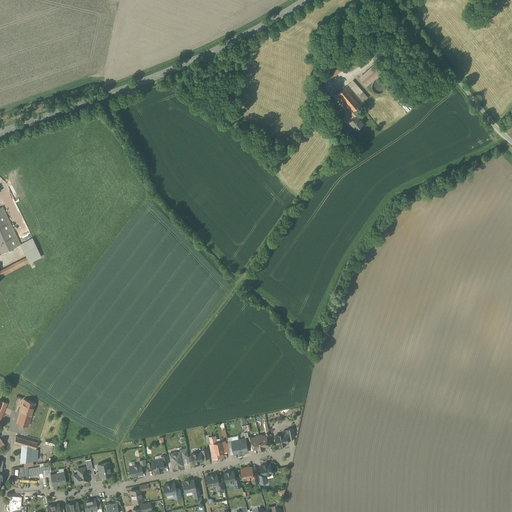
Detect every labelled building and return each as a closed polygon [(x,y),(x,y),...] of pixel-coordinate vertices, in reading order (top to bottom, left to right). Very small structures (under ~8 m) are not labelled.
[(340,55),(323,70),(331,79),(348,64),(340,55)] [(382,72),(375,65),(371,68),(378,75),(382,72)] [(371,68),(360,78),(366,85),(378,75),(371,68)] [(323,70),(319,74),(326,83),(331,79),(323,70)] [(368,97),(353,80),(337,95),(351,112),(368,97)] [(381,80),(379,80),(377,80),(376,81),(375,81),(374,82),(373,83),(373,84),(373,85),(372,86),(372,87),(372,88),(373,88),(373,89),(373,90),(374,91),(375,91),(375,92),(376,92),(377,93),(378,93),(379,93),(380,93),(381,93),(382,92),(383,91),(384,90),(385,89),(385,88),(385,87),(385,86),(385,85),(385,84),(384,83),(383,82),(382,81),(381,80)] [(357,115),(350,121),(357,129),(364,124),(357,115)] [(21,244),(3,206),(0,207),(0,208),(11,232),(7,233),(14,248),(21,244)] [(0,208),(0,254),(14,248),(7,233),(11,232),(0,208)] [(24,259),(10,266),(12,271),(26,264),(24,259)] [(35,403),(24,399),(22,404),(23,404),(17,422),(28,426),(35,403)] [(288,433),(276,435),(278,445),(281,444),(281,445),(286,444),(285,443),(288,442),(287,438),(289,438),(288,433)] [(252,438),(253,443),(254,450),(258,449),(259,450),(262,449),(259,435),(256,436),(255,437),(252,438)] [(266,435),(263,435),(262,435),(259,435),(262,449),(265,448),(266,447),(269,446),(268,440),(267,435),(266,435)] [(28,439),(16,436),(15,443),(22,445),(20,463),(37,461),(38,450),(36,449),(38,442),(28,440),(28,439)] [(216,436),(209,437),(211,444),(217,443),(216,436)] [(233,441),(232,441),(235,453),(235,454),(242,452),(242,453),(249,452),(246,439),(233,441)] [(211,444),(210,444),(212,451),(213,459),(223,457),(222,452),(225,451),(227,451),(226,444),(225,441),(217,443),(211,444)] [(187,448),(180,449),(181,453),(182,458),(188,457),(187,448)] [(174,453),(169,454),(172,467),(184,465),(182,458),(181,453),(177,453),(177,452),(176,452),(174,452),(174,453)] [(201,452),(191,454),(193,463),(196,462),(199,462),(199,461),(203,461),(202,458),(204,457),(203,452),(201,452)] [(162,458),(152,460),(154,471),(157,470),(158,470),(161,470),(161,469),(164,469),(163,465),(162,458)] [(109,462),(98,464),(99,471),(100,477),(101,477),(111,475),(109,462)] [(140,464),(129,466),(131,476),(143,474),(142,469),(141,464),(140,464)] [(271,464),(267,465),(267,464),(264,464),(264,465),(261,466),(262,474),(263,479),(266,478),(266,475),(274,473),(272,468),(271,468),(271,464)] [(44,466),(28,468),(28,466),(20,467),(19,477),(43,473),(44,466)] [(87,467),(77,469),(78,474),(74,475),(75,484),(88,481),(86,470),(87,469),(87,467)] [(252,467),(242,469),(243,475),(242,475),(243,475),(244,480),(252,478),(254,478),(253,473),(252,468),(252,467)] [(230,471),(228,471),(227,471),(227,472),(224,473),(224,472),(224,473),(226,482),(226,483),(234,481),(236,481),(236,479),(234,471),(235,471),(234,470),(234,471),(231,471),(230,471)] [(64,472),(51,475),(53,484),(61,482),(61,484),(66,483),(64,472)] [(217,474),(206,476),(208,485),(216,484),(219,483),(218,482),(217,474)] [(262,474),(258,475),(259,481),(260,483),(267,482),(266,478),(263,479),(262,474)] [(190,480),(186,480),(186,481),(183,482),(185,492),(193,490),(195,490),(195,488),(193,480),(190,480)] [(223,481),(218,482),(219,483),(216,484),(217,491),(224,490),(223,481)] [(174,483),(163,485),(165,495),(173,493),(176,493),(176,489),(174,483)] [(199,487),(195,488),(195,490),(193,490),(194,497),(201,496),(199,487)] [(140,488),(130,490),(133,503),(143,500),(141,491),(140,491),(140,488)] [(180,488),(176,489),(176,493),(173,493),(174,498),(182,497),(180,488)] [(22,496),(10,495),(9,511),(10,511),(18,511),(20,511),(21,506),(22,496)] [(95,499),(86,501),(86,500),(84,501),(86,511),(93,510),(93,508),(97,508),(97,509),(96,503),(95,499)] [(73,503),(66,504),(67,511),(79,511),(78,502),(73,503)] [(115,502),(106,504),(107,511),(117,511),(117,510),(118,509),(117,506),(116,506),(115,502)]
